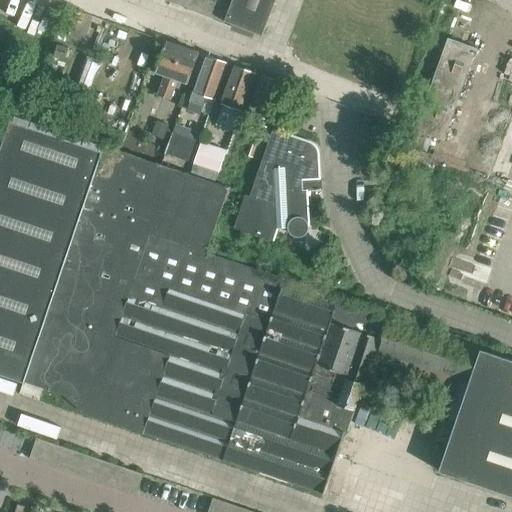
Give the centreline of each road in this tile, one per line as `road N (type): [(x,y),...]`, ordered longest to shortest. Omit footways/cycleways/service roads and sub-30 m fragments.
road 1 (unknown): [(316,511),(0,409)]
road 2 (residential): [(0,465),(130,511)]
